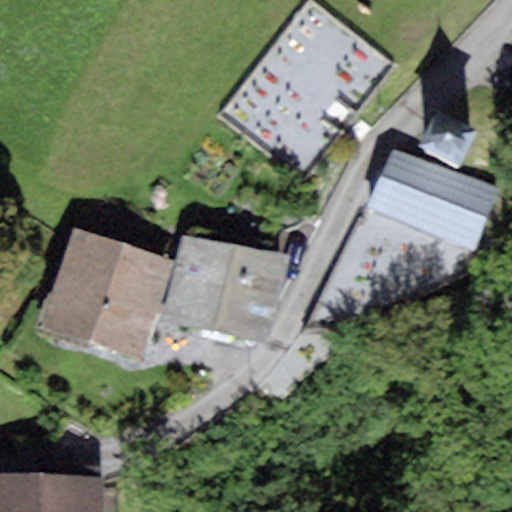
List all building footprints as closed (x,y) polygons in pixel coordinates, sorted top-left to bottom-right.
[(458,168),(477,133),(436,112),(418,147),(458,168)] [(503,191),(392,149),(363,210),(472,254),(503,191)] [(141,361),(173,264),(73,232),(41,329),(141,361)] [(290,260),(182,236),(163,321),(270,345),(290,260)] [(102,511),(103,477),(0,475),(0,511),(102,511)]
